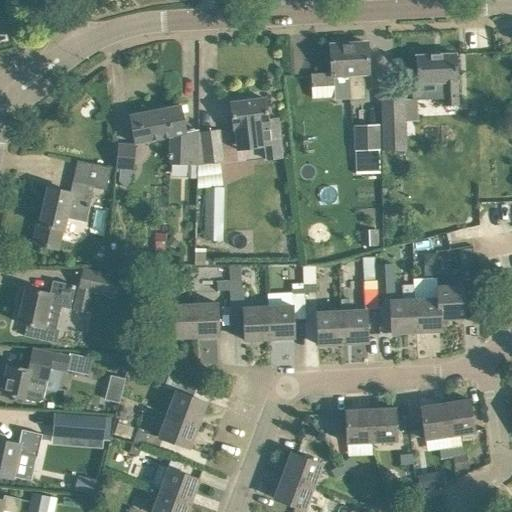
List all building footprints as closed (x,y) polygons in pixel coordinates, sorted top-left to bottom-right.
[(0,0),(0,34),(11,31),(3,0),(0,0)] [(368,73),(367,62),(366,42),(330,45),(332,74),(311,75),(312,98),(333,96),(332,75),(348,74),(349,100),(365,99),(364,74),(368,73)] [(416,82),(411,82),(412,99),(416,99),(442,98),(443,105),(458,105),(456,53),(415,55),(416,82)] [(265,98),(230,102),(236,149),(265,145),(267,160),(281,158),(277,118),(267,119),(265,98)] [(180,105),(166,108),(171,136),(170,136),(169,164),(196,163),(197,130),(193,130),(193,131),(186,133),(180,105)] [(171,136),(166,108),(129,115),(134,143),(118,143),(116,167),(133,169),(135,143),(170,136),(171,136)] [(405,150),(405,122),(381,122),(382,151),(405,150)] [(379,150),(379,124),(353,125),(354,151),(379,150)] [(199,133),(203,164),(222,162),(218,131),(199,133)] [(473,184),(474,137),(438,137),(437,183),(473,184)] [(101,189),(102,186),(106,167),(77,160),(70,192),(48,187),(38,228),(36,228),(33,243),(58,249),(65,217),(85,222),(93,187),(101,189)] [(354,179),(355,198),(373,197),(373,179),(354,179)] [(203,241),(222,241),(223,187),(204,187),(203,241)] [(316,195),(302,195),(302,207),(316,206),(316,195)] [(376,246),(375,230),(362,230),(363,246),(376,246)] [(362,257),(363,281),(376,280),(375,264),(375,257),(362,257)] [(375,264),(376,280),(377,292),(393,291),(392,264),(375,264)] [(448,273),(448,264),(435,265),(436,273),(448,273)] [(435,265),(423,265),(423,273),(436,273),(435,265)] [(116,297),(120,279),(83,270),(73,310),(86,313),(91,291),(116,297)] [(75,285),(68,284),(52,280),(50,293),(25,287),(17,322),(27,324),(24,335),(55,342),(58,329),(44,326),(49,304),(69,308),(75,285)] [(216,281),(217,290),(229,290),(229,280),(216,281)] [(242,289),(242,280),(229,280),(229,290),(242,289)] [(316,292),(315,282),(307,283),(307,292),(316,292)] [(307,292),(307,283),(291,284),(291,293),(307,292)] [(150,284),(150,294),(162,293),(162,284),(150,284)] [(437,297),(440,319),(463,318),(462,284),(437,285),(437,297)] [(292,304),(267,306),(269,339),(293,338),(292,319),(305,318),(304,294),(291,294),(292,304)] [(437,297),(414,299),(415,332),(440,331),(440,319),(437,297)] [(415,332),(414,299),(390,300),(391,333),(415,332)] [(216,302),(192,303),(193,337),(218,336),(216,302)] [(193,337),(192,303),(167,305),(169,338),(193,337)] [(269,339),(267,306),(243,307),(245,340),(269,339)] [(365,309),(341,310),(342,344),(367,342),(365,309)] [(342,344),(341,310),(316,311),(318,345),(342,344)] [(7,365),(1,393),(22,397),(22,399),(37,402),(43,399),(50,367),(62,369),(66,370),(67,369),(70,357),(53,353),(33,349),(28,369),(7,365)] [(70,357),(67,369),(78,372),(82,356),(70,353),(70,357)] [(155,383),(164,386),(168,375),(159,372),(155,383)] [(110,374),(103,399),(118,403),(125,378),(110,374)] [(175,390),(166,413),(198,425),(206,402),(175,390)] [(444,402),(449,435),(449,436),(451,448),(461,447),(459,434),(474,432),(469,399),(444,402)] [(449,436),(449,435),(444,402),(420,406),(425,439),(448,436),(449,436)] [(394,407),(370,408),(371,442),(396,441),(394,407)] [(371,442),(370,408),(345,410),(347,443),(371,442)] [(53,412),(52,436),(109,440),(111,417),(53,412)] [(166,413),(158,436),(189,448),(198,425),(166,413)] [(42,434),(33,432),(21,429),(18,443),(0,438),(0,474),(13,477),(18,452),(37,456),(42,434)] [(137,430),(133,442),(142,445),(147,434),(137,430)] [(43,453),(70,454),(71,438),(44,437),(43,453)] [(129,453),(138,457),(142,445),(133,442),(129,453)] [(464,455),(463,446),(461,447),(451,448),(452,456),(464,455)] [(439,449),(440,458),(452,456),(451,448),(439,449)] [(290,452),(282,475),(313,486),(322,464),(290,452)] [(399,455),(400,464),(413,462),(412,453),(399,455)] [(356,463),(351,455),(341,462),(346,470),(356,463)] [(331,470),(336,477),(346,470),(341,462),(331,470)] [(167,467),(159,491),(190,502),(199,479),(167,467)] [(442,472),(417,475),(418,486),(443,483),(442,472)] [(282,475),(273,498),(304,509),(313,486),(282,475)] [(80,476),(77,491),(94,495),(97,480),(80,476)] [(159,491),(150,511),(186,511),(190,502),(159,491)] [(0,498),(0,511),(17,511),(21,498),(15,497),(4,494),(2,499),(0,498)] [(29,511),(46,511),(50,498),(33,494),(29,511)]
